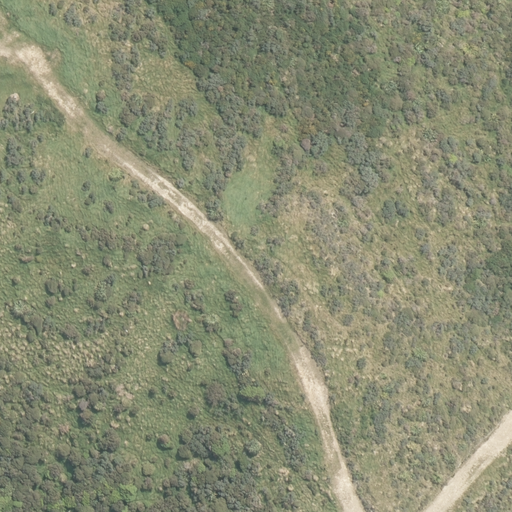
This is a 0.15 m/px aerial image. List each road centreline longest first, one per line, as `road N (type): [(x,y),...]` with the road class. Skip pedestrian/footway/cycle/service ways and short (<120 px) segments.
road 1 (track): [(0,60),(220,250),(301,359),(334,490),(347,511)]
road 2 (track): [(429,511),(501,407),(511,376)]
